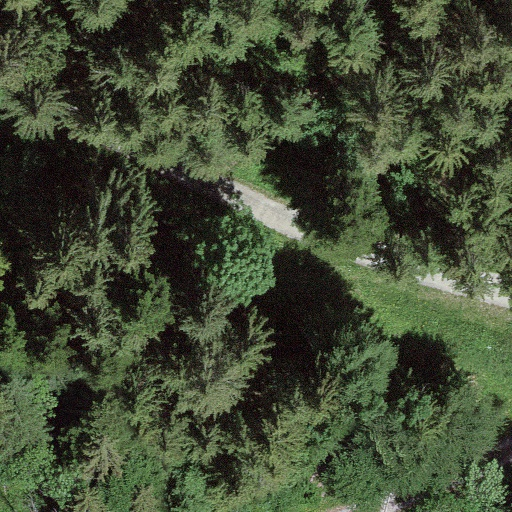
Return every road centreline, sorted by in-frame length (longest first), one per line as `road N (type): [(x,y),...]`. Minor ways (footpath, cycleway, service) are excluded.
road 1 (track): [(511,296),(375,255),(113,144),(0,133)]
road 2 (track): [(366,511),(511,447)]
